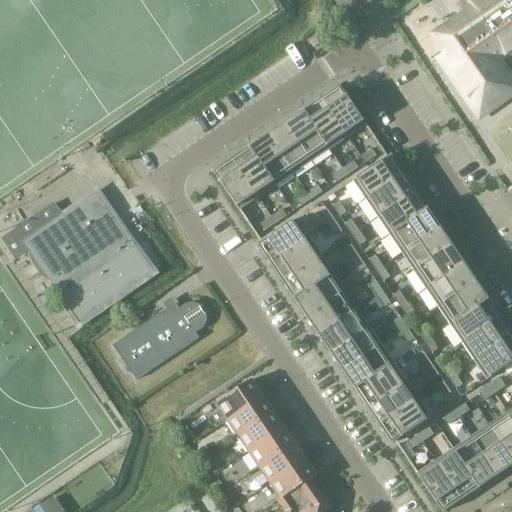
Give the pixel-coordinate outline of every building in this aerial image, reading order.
[(511,0),(470,0),(457,9),(465,20),(441,36),(450,49),(439,57),(479,115),(511,92),(511,81),(497,60),(511,49),(511,0)] [(309,41),(313,48),(319,44),(315,37),(309,41)] [(347,137),(366,125),(340,86),(321,99),(347,137)] [(303,111),(329,149),(347,137),(321,99),(303,111)] [(311,162),(329,149),(303,111),(285,123),(311,162)] [(285,123),(267,135),(293,174),(311,162),(285,123)] [(275,186),(293,174),(267,135),(250,147),(275,186)] [(250,147),(232,159),(257,198),(275,186),(250,147)] [(376,156),(371,149),(360,157),(365,163),(376,156)] [(365,200),(404,174),(391,155),(353,181),(365,200)] [(239,210),(257,198),(232,159),(213,172),(239,210)] [(358,168),(353,161),(342,169),(347,175),(358,168)] [(336,183),(347,175),(342,169),(331,176),(336,183)] [(377,218),(416,192),(404,174),(365,200),(377,218)] [(322,192),(317,186),(306,193),(311,200),(322,192)] [(97,191),(22,243),(28,252),(30,256),(31,261),(33,265),(38,272),(41,275),(45,279),(49,281),(78,324),(163,267),(145,240),(135,246),(97,191)] [(389,236),(428,210),(416,192),(377,218),(389,236)] [(300,207),(311,200),(306,193),(296,200),(300,207)] [(339,217),(346,213),(339,202),(332,206),(339,217)] [(286,216),(282,210),(271,217),(275,224),(286,216)] [(321,214),(328,225),(335,221),(327,210),(321,214)] [(401,253),(440,227),(428,210),(389,236),(401,253)] [(264,231),(275,224),(271,217),(260,224),(264,231)] [(258,245),(270,264),(309,238),(296,219),(258,245)] [(344,224),(352,235),(358,231),(351,220),(344,224)] [(335,236),(342,231),(335,221),(328,225),(335,236)] [(414,271),(452,245),(440,227),(401,253),(414,271)] [(366,241),(358,231),(352,235),(359,246),(366,241)] [(270,264),(282,282),(321,256),(309,238),(270,264)] [(345,250),(352,261),(359,256),(351,245),(345,250)] [(426,289),(464,263),(452,245),(414,271),(426,289)] [(282,282),(294,300),(333,274),(321,256),(282,282)] [(359,272),(366,267),(359,256),(352,261),(359,272)] [(368,260),(376,271),(382,266),(375,256),(368,260)] [(438,307),(476,281),(464,263),(426,289),(438,307)] [(390,277),(382,266),(376,271),(383,282),(390,277)] [(294,300),(306,318),(345,292),(333,274),(294,300)] [(369,286),(376,297),(383,292),(375,281),(369,286)] [(450,325),(488,299),(476,281),(438,307),(450,325)] [(393,296),(400,307),(406,302),(399,291),(393,296)] [(318,336),(357,310),(345,292),(306,318),(318,336)] [(384,307),(390,303),(383,292),(376,297),(384,307)] [(462,343),(500,317),(488,299),(450,325),(462,343)] [(414,313),(406,302),(400,307),(407,318),(414,313)] [(175,303),(112,346),(136,381),(199,338),(195,332),(201,329),(205,324),(206,318),(205,312),(203,313),(201,309),(202,308),(197,304),(191,303),(184,305),(179,309),(175,303)] [(318,336),(330,353),(369,327),(357,310),(318,336)] [(393,322),(400,333),(407,328),(400,317),(393,322)] [(474,361),(511,335),(511,334),(500,317),(462,343),(474,361)] [(330,353),(343,371),(381,345),(369,327),(330,353)] [(417,332),(424,343),(431,338),(423,327),(417,332)] [(408,343),(414,339),(407,328),(400,333),(408,343)] [(486,380),(511,362),(511,335),(474,361),(486,380)] [(438,349),(431,338),(424,343),(431,353),(438,349)] [(343,371),(355,389),(393,363),(381,345),(343,371)] [(417,357),(425,368),(431,364),(424,353),(417,357)] [(367,407),(405,381),(393,363),(355,389),(367,407)] [(441,367),(448,378),(455,374),(448,363),(441,367)] [(432,379),(439,375),(431,364),(425,368),(432,379)] [(462,385),(455,374),(448,378),(456,389),(462,385)] [(276,387),(272,382),(261,386),(257,389),(251,380),(216,404),(227,421),(276,387)] [(500,380),(490,387),(494,394),(505,387),(500,380)] [(367,407),(379,425),(417,399),(405,381),(367,407)] [(444,397),(451,393),(443,382),(437,386),(444,397)] [(280,393),(276,387),(227,421),(238,436),(273,412),(268,404),(272,401),(280,393)] [(483,401),(494,394),(490,387),(479,395),(483,401)] [(391,444),(430,418),(417,399),(379,425),(391,444)] [(465,404),(454,411),(458,418),(469,411),(465,404)] [(447,425),(458,418),(454,411),(443,419),(447,425)] [(273,412),(238,436),(248,452),(297,419),(293,413),(283,417),(279,420),(273,412)] [(511,420),(507,413),(489,425),(511,459),(511,420)] [(301,425),(297,419),(248,452),(259,468),(295,444),(289,436),(294,433),(301,425)] [(471,437),(497,476),(511,465),(511,459),(489,425),(471,437)] [(429,428),(418,436),(422,442),(433,435),(429,428)] [(412,450),(422,442),(418,436),(407,443),(412,450)] [(453,449),(479,488),(497,476),(471,437),(453,449)] [(300,452),(295,444),(259,468),(270,484),(319,451),(315,445),(304,449),(300,452)] [(435,461),(461,500),(479,488),(453,449),(435,461)] [(319,451),(270,484),(280,499),(310,481),(316,476),(311,468),(315,465),(323,457),(319,451)] [(435,461),(417,474),(442,511),(443,511),(461,500),(435,461)] [(310,481),(280,499),(277,501),(284,511),(316,511),(313,496),(318,493),(310,481)]
